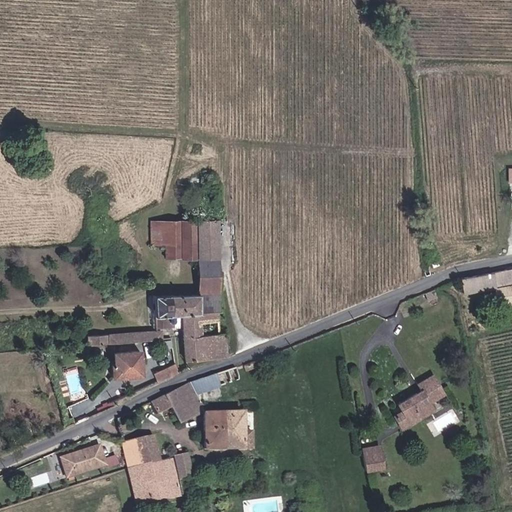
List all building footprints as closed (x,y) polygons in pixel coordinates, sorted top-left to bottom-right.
[(86,355),(95,354),(94,345),(161,340),(160,331),(177,329),(181,362),(226,357),(224,333),(217,333),(212,219),(146,219),(148,245),(162,243),(162,259),(193,258),(193,294),(146,296),(147,316),(152,317),(153,330),(104,332),(104,334),(85,336),(86,355)] [(465,273),(467,287),(497,282),(511,278),(511,261),(474,270),(465,273)] [(511,278),(497,282),(500,299),(511,296),(511,278)] [(134,352),(107,355),(108,366),(106,366),(107,381),(136,376),(134,352)] [(253,370),(250,360),(212,373),(198,377),(185,384),(200,414),(215,413),(215,405),(213,400),(212,397),(240,395),(236,377),(253,370)] [(173,363),(150,373),(154,383),(178,372),(173,363)] [(418,411),(440,399),(436,394),(454,383),(444,366),(426,377),(429,382),(409,394),(415,406),(418,411)] [(200,414),(185,384),(157,396),(163,407),(178,399),(187,416),(200,414)] [(441,402),(440,399),(418,411),(415,406),(410,409),(415,417),(441,402)] [(216,447),(235,448),(232,405),(215,405),(215,413),(216,447)] [(232,405),(235,448),(264,447),(265,427),(256,426),(256,405),(232,405)] [(139,413),(135,406),(124,411),(127,418),(139,413)] [(152,458),(183,452),(177,423),(132,434),(133,436),(145,433),(152,458)] [(133,436),(140,460),(152,458),(145,433),(133,436)] [(374,440),(378,462),(394,459),(390,437),(374,440)] [(96,445),(57,459),(65,478),(103,464),(96,445)] [(193,474),(208,471),(201,447),(187,451),(193,474)] [(192,485),(189,475),(183,452),(152,458),(140,460),(149,495),(192,485)] [(199,511),(203,511),(200,500),(188,503),(189,510),(180,511),(199,511)]
